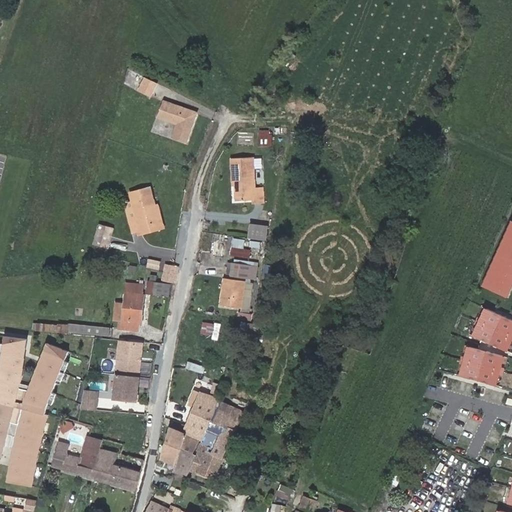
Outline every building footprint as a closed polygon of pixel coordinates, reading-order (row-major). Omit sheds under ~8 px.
[(157,84),(144,77),(138,89),(151,95),(157,84)] [(198,113),(164,101),(158,117),(176,124),(171,138),(187,143),(198,113)] [(261,132),(261,143),(273,143),(273,132),(261,132)] [(257,192),(255,160),(232,162),(233,187),(236,186),(237,202),(254,201),(254,211),(266,211),(265,191),(257,192)] [(142,231),(141,227),(161,222),(157,205),(156,201),(156,205),(152,188),(133,192),(135,200),(139,219),(131,220),(134,233),(142,231)] [(139,219),(135,200),(127,202),(131,220),(139,219)] [(157,205),(161,222),(141,227),(142,231),(143,234),(167,228),(162,203),(157,205)] [(511,286),(511,220),(482,285),(508,296),(511,286)] [(113,228),(99,224),(93,244),(108,248),(113,228)] [(270,229),(252,226),(251,241),(267,244),(270,229)] [(250,259),(250,252),(244,251),(234,249),(233,256),(250,259)] [(257,266),(232,262),(230,275),(255,279),(257,266)] [(177,270),(173,269),(165,268),(163,273),(162,283),(172,284),(175,284),(177,270)] [(249,309),(253,282),(223,277),(219,304),(249,309)] [(172,284),(162,283),(150,281),(148,292),(171,296),(172,284)] [(123,294),(136,295),(137,288),(125,287),(123,294)] [(145,296),(136,295),(123,294),(120,322),(124,322),(123,329),(135,331),(136,324),(140,325),(145,296)] [(511,334),(511,319),(484,307),(471,334),(505,349),(511,334)] [(204,320),(201,333),(219,337),(222,324),(204,320)] [(59,325),(35,322),(34,328),(58,331),(59,325)] [(105,335),(106,328),(67,323),(66,331),(105,335)] [(27,348),(28,338),(4,336),(0,373),(0,456),(2,457),(7,437),(17,398),(21,376),(23,348),(27,348)] [(143,343),(120,340),(117,374),(118,374),(140,376),(143,343)] [(8,477),(7,476),(6,483),(29,487),(38,444),(49,411),(72,353),(47,343),(41,358),(44,360),(27,402),(16,439),(8,477)] [(25,376),(27,348),(23,348),(21,376),(17,398),(7,437),(16,439),(27,402),(21,400),(25,376)] [(505,360),(468,350),(460,378),(497,388),(505,360)] [(140,376),(118,374),(115,399),(138,402),(140,376)] [(219,403),(219,401),(215,399),(217,391),(207,387),(203,395),(196,392),(191,403),(196,405),(185,434),(173,429),(162,459),(176,463),(182,450),(195,456),(201,440),(204,442),(212,420),(219,403)] [(96,410),(97,392),(85,391),(81,409),(96,410)] [(244,413),(219,403),(212,420),(236,429),(238,430),(244,413)] [(236,429),(212,420),(204,442),(201,440),(195,456),(190,469),(216,479),(236,429)] [(57,441),(52,470),(141,487),(145,469),(118,464),(121,451),(105,448),(107,438),(87,434),(85,446),(57,441)] [(176,470),(188,475),(190,469),(195,456),(182,450),(176,463),(178,464),(176,470)] [(182,486),(165,480),(162,487),(179,493),(182,486)] [(312,511),(317,501),(303,496),(299,507),(311,511),(312,511)] [(27,509),(36,510),(38,499),(28,498),(27,509)] [(188,511),(173,506),(171,510),(151,501),(146,511),(188,511)] [(279,511),(281,504),(272,503),(270,511),(279,511)]
